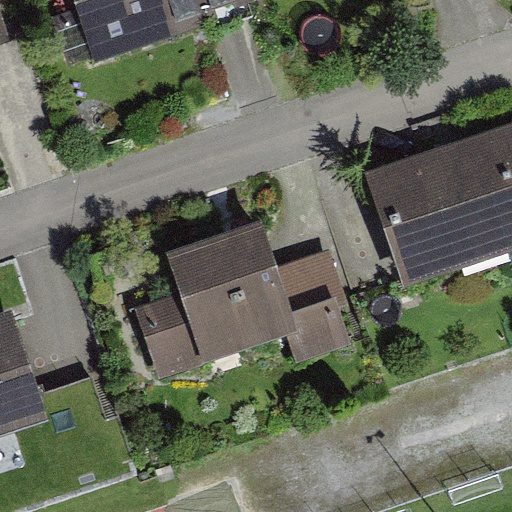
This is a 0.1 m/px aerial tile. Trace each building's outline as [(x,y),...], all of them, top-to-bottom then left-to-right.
[(0,0),(0,100),(7,99),(0,75),(0,47),(22,41),(9,0),(0,0)] [(101,0),(119,55),(271,5),(269,0),(101,0)] [(511,140),(400,172),(431,280),(511,256),(511,140)] [(205,287),(148,306),(172,376),(307,330),(317,360),(364,344),(330,248),(301,258),(289,225),(195,257),(205,287)] [(30,318),(0,327),(0,441),(64,421),(30,318)]
